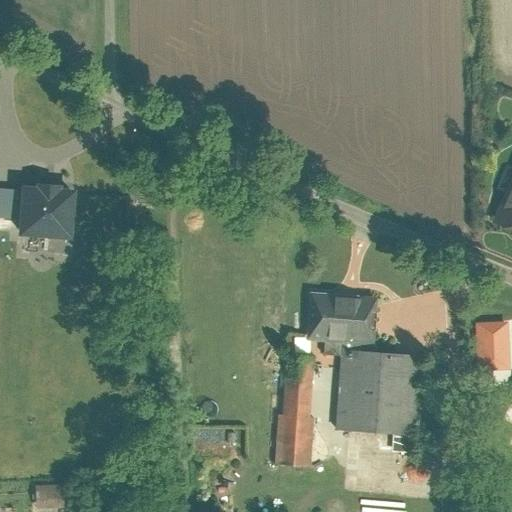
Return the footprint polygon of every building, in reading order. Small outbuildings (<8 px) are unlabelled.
[(511,146),(481,226),(511,238),(511,146)] [(72,195),(20,192),(17,242),(69,245),(72,195)] [(309,295),(305,344),(372,349),(376,300),(309,295)] [(508,323),(476,323),(476,371),(509,370),(508,323)] [(340,354),(334,434),(412,439),(417,359),(340,354)] [(273,466),(309,468),(313,420),(308,420),(312,362),(286,360),(281,418),(277,417),(273,466)] [(130,451),(109,448),(106,466),(127,469),(130,451)] [(62,488),(34,489),(34,511),(62,511),(62,488)]
